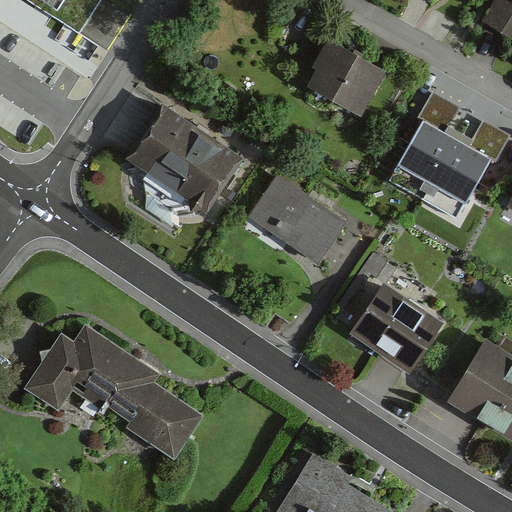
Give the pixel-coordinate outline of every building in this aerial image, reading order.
[(511,39),(511,0),(495,0),(482,22),(511,39)] [(307,89),(358,117),(383,74),(326,43),(311,69),(316,72),(307,89)] [(176,218),(185,205),(200,215),(238,159),(159,105),(120,161),(139,174),(130,187),(176,218)] [(420,203),(452,145),(419,125),(387,183),(420,203)] [(485,164),(452,145),(420,203),(452,223),(485,164)] [(346,225),(271,177),(244,219),(319,267),(346,225)] [(442,326),(382,288),(351,337),(411,375),(442,326)] [(80,327),(68,344),(57,337),(28,383),(62,404),(69,393),(95,410),(98,405),(130,425),(125,433),(172,463),(201,418),(156,389),(156,390),(150,386),(157,376),(80,327)] [(511,359),(484,343),(447,405),(511,443),(511,359)] [(388,511),(364,497),(346,485),(350,479),(312,455),(276,511),(388,511)]
